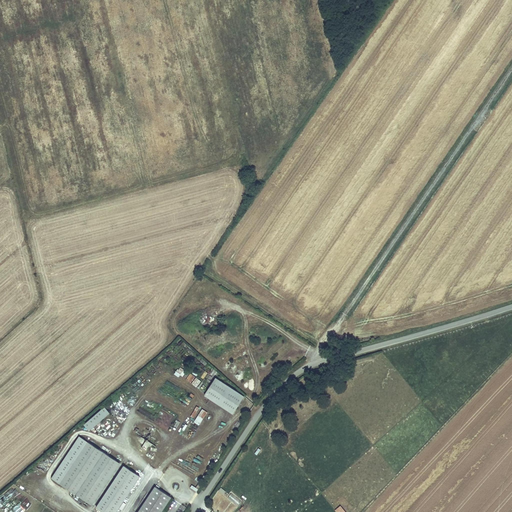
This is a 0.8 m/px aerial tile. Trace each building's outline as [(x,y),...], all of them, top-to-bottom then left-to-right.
[(178,366),(175,374),(182,377),(186,369),(178,366)] [(203,369),(198,375),(203,379),(208,372),(203,369)] [(190,372),(185,378),(196,387),(201,381),(190,372)] [(204,395),(232,413),(244,396),(215,378),(204,395)] [(104,406),(83,424),(89,430),(110,412),(104,406)] [(193,418),(199,407),(196,406),(190,416),(193,418)] [(154,420),(156,416),(140,407),(138,411),(154,420)] [(202,408),(193,421),(199,424),(208,412),(202,408)] [(161,410),(154,423),(168,430),(175,416),(161,410)] [(87,442),(60,485),(92,505),(119,462),(87,442)] [(124,466),(99,505),(109,511),(113,511),(126,493),(138,474),(124,466)] [(110,477),(98,496),(101,498),(113,479),(110,477)] [(157,485),(139,511),(161,511),(173,496),(157,485)] [(231,492),(227,496),(237,506),(241,502),(231,492)]
